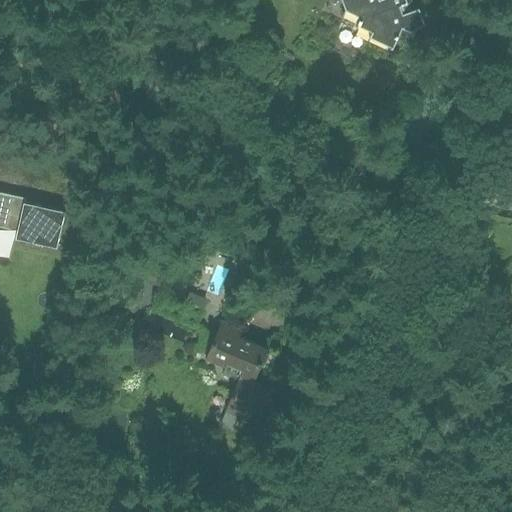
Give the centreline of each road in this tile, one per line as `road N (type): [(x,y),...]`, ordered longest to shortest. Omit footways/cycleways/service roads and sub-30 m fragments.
road 1 (residential): [(388,284),(267,169),(171,103),(70,46),(0,23)]
road 2 (residential): [(303,511),(350,355),(388,284)]
road 3 (residential): [(388,284),(511,100)]
road 4 (residential): [(511,435),(388,284)]
